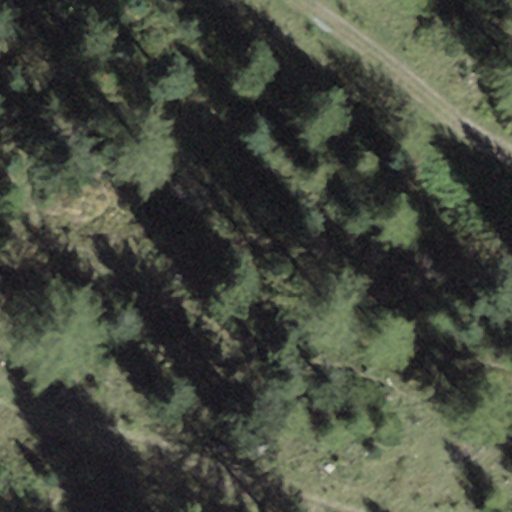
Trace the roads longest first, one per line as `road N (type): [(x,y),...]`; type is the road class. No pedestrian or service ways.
road 1 (track): [(0,391),(50,419),(329,511)]
road 2 (track): [(286,0),(511,158)]
